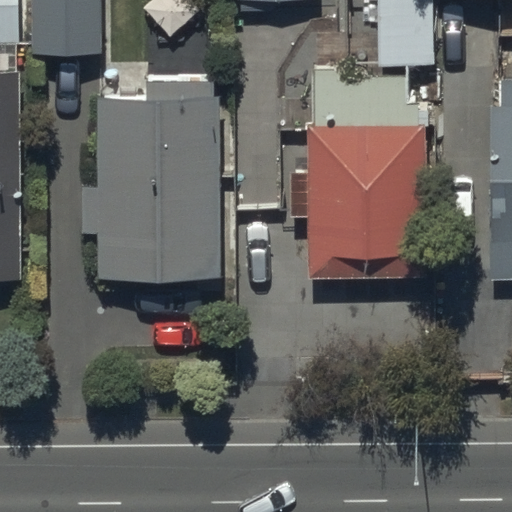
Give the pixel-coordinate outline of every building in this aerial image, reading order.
[(0,0),(0,39),(17,40),(17,0),(0,0)] [(89,0),(30,0),(32,57),(90,56),(89,0)] [(381,0),(382,58),(436,57),(435,0),(381,0)] [(303,214),(303,273),(424,273),(424,121),(417,121),(417,99),(405,99),(405,73),(346,73),(346,67),(312,67),(312,122),(306,122),(306,171),(285,171),(285,213),(303,214)] [(0,278),(18,278),(18,72),(0,72),(0,278)] [(216,274),(217,95),(207,95),(207,77),(146,77),(146,97),(94,97),(94,179),(79,179),(79,231),(96,231),(95,273),(216,274)] [(501,104),(486,104),(491,278),(511,276),(511,81),(501,81),(501,104)]
